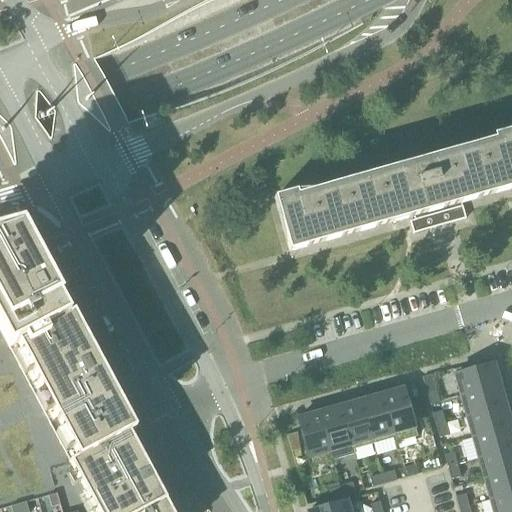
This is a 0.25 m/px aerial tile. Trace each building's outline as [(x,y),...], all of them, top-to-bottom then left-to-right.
[(496,147),(298,203),(296,198),(297,198),(296,194),(274,200),(289,253),(414,217),(418,233),(465,220),(461,204),(511,189),(511,132),(493,138),(494,142),(495,142),(496,147)] [(0,511),(171,511),(126,427),(77,335),(65,313),(45,276),(0,288),(0,511)] [(461,397),(499,387),(493,365),(455,376),(461,397)] [(499,387),(461,397),(467,418),(505,407),(499,387)] [(394,439),(393,439),(394,444),(417,437),(403,390),(382,396),(394,439)] [(426,394),(430,406),(439,404),(436,391),(426,394)] [(361,402),(373,445),(393,439),(394,439),(382,396),(361,402)] [(373,445),(361,402),(340,408),(352,451),(353,451),(373,445)] [(505,407),(467,418),(473,439),(511,428),(505,407)] [(340,408),(319,414),(333,461),(354,455),(353,451),(352,451),(340,408)] [(442,412),(432,415),(436,427),(445,424),(442,412)] [(319,414),(297,420),(311,468),(333,461),(319,414)] [(436,427),(439,439),(449,436),(445,424),(436,427)] [(511,450),(511,432),(511,428),(473,439),(478,460),(511,450)] [(511,472),(511,450),(478,460),(484,481),(511,472)] [(444,456),(448,468),(457,466),(454,454),(444,456)] [(405,479),(418,475),(415,466),(402,469),(405,479)] [(460,478),(457,466),(448,468),(451,481),(460,478)] [(384,485),(396,481),(394,472),(382,475),(384,485)] [(511,472),(484,481),(490,501),(511,495),(511,472)] [(384,485),(382,475),(369,479),(372,488),(384,485)] [(340,487),(343,497),(355,493),(352,484),(340,487)] [(340,487),(328,491),(330,500),(343,497),(340,487)] [(465,495),(456,498),(459,510),(469,507),(465,495)] [(511,511),(511,495),(490,501),(493,511),(511,511)] [(310,511),(348,511),(346,502),(310,511)] [(371,511),(382,511),(379,503),(370,505),(371,511)]
